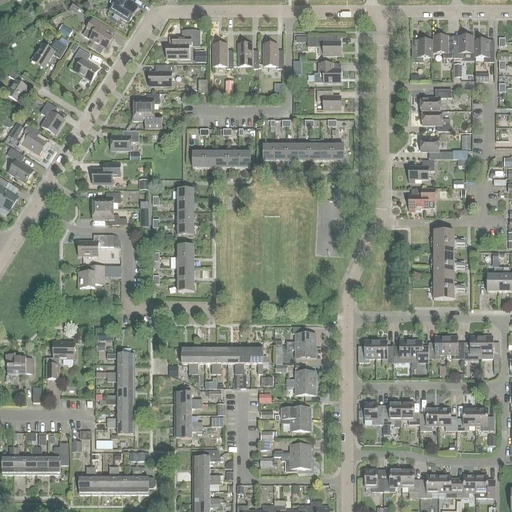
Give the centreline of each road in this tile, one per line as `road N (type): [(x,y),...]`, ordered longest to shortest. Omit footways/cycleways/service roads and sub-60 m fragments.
road 1 (residential): [(381,223),(484,222),(488,159),(487,88),(382,87)]
road 2 (residential): [(208,308),(129,307),(129,234),(75,234),(34,208)]
road 3 (residential): [(505,387),(505,320),(347,320)]
road 4 (residential): [(347,455),(498,460),(505,387)]
road 5 (residential): [(188,111),(288,111),(288,11)]
road 6 (residential): [(348,480),(246,478),(242,394)]
road 7 (residential): [(346,389),(505,387)]
road 8 (residential): [(88,121),(150,20),(168,11)]
road 9 (residential): [(382,87),(381,223)]
road 10 (residential): [(288,11),(168,11)]
